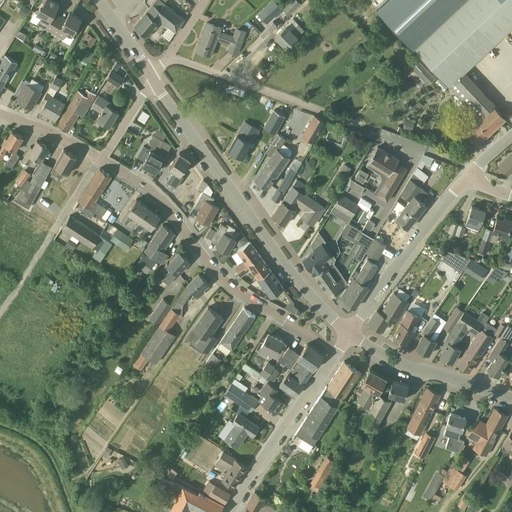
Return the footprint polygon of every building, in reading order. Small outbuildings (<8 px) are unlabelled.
[(52,31),(59,19),(52,16),(59,5),(50,0),(45,0),(42,7),(41,6),(37,13),(42,16),(37,23),(52,31)] [(155,0),(152,4),(163,13),(160,16),(161,17),(159,19),(160,20),(176,31),(184,19),(164,3),(166,0),(155,0)] [(266,22),(281,7),(274,0),(270,0),(257,14),(266,22)] [(300,3),(297,0),(291,0),(283,8),(289,14),(300,3)] [(412,47),(462,0),(386,0),(376,9),(412,47)] [(465,72),(463,71),(511,25),(511,0),(462,0),(412,47),(449,87),(465,72)] [(152,4),(134,26),(146,37),(160,20),(159,19),(161,17),(160,16),(163,13),(152,4)] [(18,12),(19,12),(26,17),(30,10),(22,5),(20,8),(18,12)] [(81,19),(69,13),(64,22),(59,19),(52,31),(63,38),(67,32),(72,35),(81,19)] [(292,19),(275,36),(286,47),(297,37),(296,37),(303,30),(292,19)] [(242,39),(234,36),(233,37),(219,32),(220,28),(206,23),(196,51),(210,56),(216,39),(230,44),(228,51),(237,55),(242,39)] [(90,46),(92,42),(94,38),(89,35),(86,40),(84,43),(90,46)] [(32,49),(35,50),(40,53),(43,48),(35,44),(32,49)] [(63,57),(52,52),(48,59),(59,64),(63,57)] [(99,52),(95,63),(103,66),(107,55),(99,52)] [(0,90),(12,71),(18,74),(23,66),(6,56),(0,65),(0,90)] [(412,67),(426,82),(433,76),(419,60),(412,67)] [(49,74),(55,77),(56,76),(58,71),(53,68),(49,74)] [(124,78),(112,69),(106,78),(119,86),(124,78)] [(449,87),(462,101),(457,106),(464,113),(469,108),(479,118),(465,131),(477,143),(504,118),(493,106),(495,104),(465,72),(449,87)] [(65,103),(53,96),(56,90),(57,90),(63,79),(56,76),(55,77),(46,93),(42,100),(45,102),(39,112),(55,121),(65,103)] [(40,91),(28,85),(29,83),(22,79),(14,94),(23,100),(22,102),(31,108),(40,91)] [(78,90),(57,124),(68,131),(79,113),(83,115),(90,103),(91,104),(96,94),(86,88),(83,93),(78,90)] [(97,96),(91,106),(101,112),(97,118),(109,126),(118,112),(114,109),(116,106),(103,98),(98,95),(97,96)] [(273,109),(264,127),(275,133),(285,116),(273,109)] [(324,121),(315,116),(303,136),(312,141),(324,121)] [(415,120),(406,118),(404,127),(412,129),(415,120)] [(255,136),(240,128),(228,150),(243,158),(255,136)] [(23,137),(12,131),(8,138),(5,137),(0,146),(0,157),(1,158),(7,146),(15,151),(23,137)] [(292,153),(291,149),(282,143),(285,139),(278,134),(265,152),(271,156),(255,180),(267,188),(292,153)] [(171,145),(153,135),(148,144),(153,147),(142,164),(156,172),(164,157),(165,155),(171,145)] [(48,147),(37,140),(33,148),(30,146),(22,160),(29,164),(33,157),(40,161),(48,147)] [(406,168),(397,162),(399,159),(377,146),(368,162),(375,166),(378,165),(383,168),(385,180),(380,189),(375,190),(374,192),(373,192),(373,193),(387,201),(406,168)] [(68,173),(77,157),(63,149),(50,172),(61,178),(64,171),(68,173)] [(19,156),(13,152),(5,164),(12,168),(19,156)] [(511,152),(499,165),(508,175),(511,170),(511,152)] [(180,174),(190,160),(179,153),(161,180),(169,185),(170,183),(176,188),(184,176),(180,174)] [(51,167),(41,161),(30,181),(27,179),(23,186),(14,199),(28,208),(51,167)] [(420,161),(416,168),(420,171),(425,163),(420,161)] [(351,168),(344,163),(339,171),(345,176),(351,168)] [(95,202),(111,176),(100,168),(79,201),(90,208),(89,209),(95,213),(100,205),(95,202)] [(359,168),(355,178),(364,182),(368,172),(359,168)] [(30,174),(24,170),(16,182),(22,186),(30,174)] [(422,187),(421,186),(410,177),(401,193),(410,201),(404,208),(416,216),(425,204),(415,196),(422,187)] [(208,183),(203,179),(198,189),(202,192),(208,183)] [(306,196),(311,189),(297,179),(292,186),(272,216),(285,224),(297,205),(306,211),(301,217),(312,225),(318,215),(324,207),(306,196)] [(278,189),(283,193),(289,183),(283,179),(277,189),(278,189)] [(364,187),(355,182),(350,179),(344,189),(349,192),(351,189),(360,194),(364,187)] [(283,193),(278,189),(272,198),(279,202),(284,194),(283,193)] [(212,203),(214,198),(203,192),(194,207),(199,210),(195,217),(208,225),(218,207),(212,203)] [(341,194),(333,207),(352,217),(359,205),(341,194)] [(148,208),(136,199),(121,220),(127,224),(132,216),(139,221),(148,208)] [(181,206),(185,212),(190,208),(186,203),(181,206)] [(485,210),(471,206),(465,225),(479,230),(485,210)] [(148,208),(139,221),(146,225),(140,233),(145,236),(150,229),(151,229),(160,216),(148,208)] [(404,208),(396,218),(407,227),(416,216),(404,208)] [(228,212),(222,216),(226,221),(231,217),(228,212)] [(112,236),(110,234),(104,230),(100,236),(69,216),(62,227),(93,247),(103,254),(104,253),(102,252),(109,242),(112,236)] [(511,221),(511,219),(505,217),(504,219),(498,217),(493,231),(493,230),(489,240),(496,242),(499,233),(507,235),(511,221)] [(368,219),(364,226),(371,230),(375,223),(368,219)] [(465,227),(452,222),(449,232),(462,236),(465,227)] [(239,233),(234,231),(235,229),(228,225),(227,227),(221,223),(217,230),(212,239),(211,241),(217,244),(216,246),(222,249),(222,251),(225,253),(227,252),(228,252),(239,233)] [(145,251),(158,260),(161,263),(168,253),(162,250),(174,232),(163,224),(145,251)] [(357,228),(350,224),(345,232),(352,236),(357,228)] [(122,233),(113,227),(111,230),(114,232),(115,238),(118,240),(122,233)] [(361,244),(353,257),(360,261),(366,251),(373,238),(361,231),(355,241),(361,244)] [(326,267),(333,263),(315,236),(311,243),(316,251),(303,259),(315,275),(326,267)] [(147,242),(141,237),(138,242),(144,246),(147,242)] [(377,258),(385,245),(374,237),(373,238),(366,251),(377,258)] [(65,245),(73,250),(77,243),(69,238),(65,245)] [(489,242),(483,240),(479,251),(485,253),(489,242)] [(260,256),(250,241),(237,251),(244,260),(234,267),(237,272),(260,256)] [(189,261),(179,252),(167,264),(158,274),(163,280),(167,275),(172,280),(189,261)] [(155,261),(143,253),(135,265),(147,273),(155,261)] [(461,272),(463,269),(471,258),(462,255),(454,267),(461,272)] [(237,272),(241,277),(251,270),(258,279),(270,270),(260,256),(237,272)] [(344,300),(355,307),(368,287),(365,285),(376,267),(366,261),(363,266),(359,273),(355,270),(346,284),(348,285),(340,297),(344,300)] [(134,266),(132,270),(139,275),(142,271),(134,266)] [(339,277),(335,280),(326,267),(315,275),(329,296),(345,285),(339,277)] [(494,267),(491,272),(502,280),(507,271),(494,267)] [(139,275),(132,270),(124,281),(132,286),(139,275)] [(258,279),(270,297),(283,288),(270,270),(258,279)] [(208,284),(199,274),(188,284),(177,300),(183,304),(192,290),(197,297),(204,291),(202,289),(208,284)] [(127,293),(120,289),(112,301),(119,306),(127,293)] [(407,302),(394,293),(381,313),(376,310),(369,322),(382,331),(390,319),(395,322),(407,302)] [(171,304),(164,299),(151,319),(157,324),(171,304)] [(301,311),(294,305),(290,310),(297,316),(301,311)] [(176,335),(169,330),(180,313),(182,315),(183,314),(172,306),(159,325),(132,364),(141,369),(149,358),(156,363),(176,335)] [(208,307),(195,326),(204,332),(202,334),(196,343),(208,351),(217,339),(210,334),(222,317),(208,307)] [(443,327),(450,332),(464,312),(456,307),(443,327)] [(255,316),(244,308),(220,341),(221,342),(217,347),(227,354),(231,348),(232,349),(255,316)] [(401,322),(394,337),(404,342),(405,342),(412,329),(415,331),(422,316),(407,308),(407,309),(406,308),(398,320),(401,322)] [(477,321),(464,312),(450,332),(449,333),(441,348),(444,349),(440,356),(452,362),(459,348),(456,346),(460,339),(467,328),(470,331),(476,334),(488,317),(482,313),(477,321)] [(436,341),(430,338),(440,322),(432,317),(421,333),(423,334),(416,348),(428,355),(436,341)] [(492,337),(497,329),(486,321),(457,364),(469,371),(492,337)] [(506,326),(501,323),(494,333),(500,337),(506,326)] [(282,342),(268,334),(259,352),(266,356),(269,352),(275,355),(282,342)] [(508,357),(501,353),(508,342),(500,337),(492,350),(497,354),(487,369),(498,376),(504,368),(502,367),(508,357)] [(313,369),(314,369),(323,355),(307,344),(300,354),(297,358),(298,358),(278,386),(294,397),(303,384),(313,369)] [(282,355),(289,360),(295,350),(289,346),(282,355)] [(221,359),(212,353),(204,364),(213,370),(221,359)] [(360,372),(359,371),(344,361),(327,387),(326,386),(316,401),(334,412),(360,372)] [(254,369),(245,362),(241,367),(251,374),(254,369)] [(268,362),(260,374),(262,375),(267,378),(274,367),(268,362)] [(119,374),(123,369),(118,365),(115,371),(119,374)] [(386,378),(369,369),(361,384),(360,384),(357,390),(362,392),(357,401),(369,407),(386,378)] [(263,383),(267,378),(262,375),(258,380),(263,383)] [(393,397),(404,400),(409,385),(392,380),(388,395),(386,398),(378,394),(387,379),(386,378),(369,407),(370,408),(362,422),(375,430),(393,397)] [(75,383),(73,386),(78,390),(80,387),(82,384),(77,381),(75,383)] [(247,392),(245,391),(232,382),(224,393),(239,404),(247,392)] [(273,397),(279,390),(268,382),(260,393),(263,395),(258,401),(276,414),(283,404),(273,397)] [(239,387),(245,391),(248,387),(242,383),(239,387)] [(439,394),(427,388),(407,428),(420,434),(439,394)] [(316,401),(296,433),(313,445),(334,412),(316,401)] [(238,412),(232,421),(235,423),(224,437),(237,446),(247,432),(252,436),(258,426),(245,417),(249,411),(241,405),(237,412),(238,412)] [(507,415),(495,408),(487,424),(477,418),(467,436),(477,442),(475,445),(487,452),(507,415)] [(460,430),(461,430),(465,418),(450,413),(446,425),(447,425),(444,435),(449,436),(445,448),(458,452),(463,441),(457,439),(460,430)] [(511,427),(502,444),(510,449),(511,444),(511,427)] [(434,436),(427,432),(416,453),(423,457),(434,436)] [(247,467),(235,459),(223,451),(214,464),(222,469),(225,464),(230,468),(222,480),(234,488),(247,467)] [(333,460),(326,456),(310,482),(318,487),(333,460)] [(123,457),(117,460),(123,469),(129,466),(123,457)] [(466,475),(461,472),(465,466),(460,463),(456,468),(451,465),(442,480),(457,489),(466,475)] [(203,491),(214,497),(225,503),(230,493),(220,487),(209,481),(203,491)] [(220,511),(224,505),(199,492),(198,494),(183,486),(169,511),(187,511),(189,508),(196,511),(220,511)] [(431,500),(432,497),(433,495),(425,490),(423,495),(431,500)] [(265,497),(255,491),(250,499),(245,507),(253,511),(258,510),(265,497)] [(466,506),(469,500),(463,497),(460,502),(458,505),(464,509),(466,506)] [(473,499),(467,509),(472,511),(474,511),(480,503),(473,499)]
